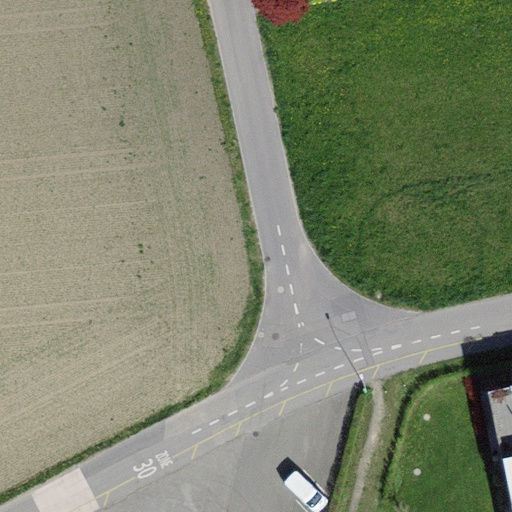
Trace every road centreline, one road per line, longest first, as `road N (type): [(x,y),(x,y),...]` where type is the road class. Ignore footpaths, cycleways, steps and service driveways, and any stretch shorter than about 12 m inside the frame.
road 1 (residential): [(302,364),(229,0)]
road 2 (residential): [(39,511),(302,364)]
road 3 (residential): [(302,364),(511,321)]
road 4 (unknown): [(302,364),(263,511)]
